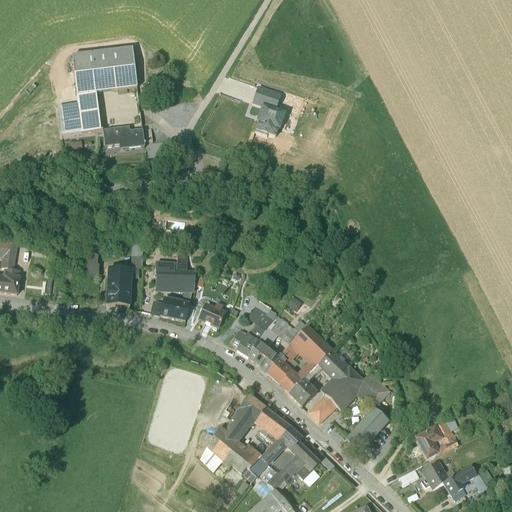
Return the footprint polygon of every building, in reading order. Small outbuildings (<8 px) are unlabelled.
[(132,52),(71,59),(76,99),(95,97),(136,92),(132,52)] [(280,99),(257,91),(252,107),(262,110),(275,115),(280,99)] [(95,97),(76,99),(77,109),(81,139),(100,137),(95,97)] [(77,109),(58,112),(61,141),(81,139),(77,109)] [(275,115),(262,110),(256,126),(258,127),(254,137),(266,141),(267,139),(274,142),(277,133),(279,134),(284,118),(275,115)] [(141,135),(124,138),(123,133),(102,136),(104,153),(118,151),(118,156),(144,153),(143,149),(141,135)] [(150,134),(141,135),(143,149),(152,148),(150,134)] [(16,243),(0,241),(0,256),(3,257),(1,268),(5,268),(12,269),(16,243)] [(133,246),(132,269),(142,269),(143,246),(133,246)] [(177,257),(177,264),(155,263),(155,268),(152,268),(152,272),(155,272),(155,281),(155,285),(185,289),(192,289),(193,286),(194,286),(194,273),(185,273),(186,265),(187,257),(177,257)] [(220,276),(225,277),(230,263),(225,261),(220,276)] [(12,269),(5,268),(3,278),(0,277),(0,292),(16,294),(19,270),(12,269)] [(131,269),(108,268),(106,306),(129,307),(131,269)] [(192,289),(185,289),(181,305),(188,306),(192,289)] [(337,297),(330,304),(335,309),(342,301),(337,297)] [(297,312),(302,305),(294,299),(289,307),(297,312)] [(181,305),(164,301),(162,306),(160,317),(159,318),(184,323),(188,306),(181,305)] [(259,313),(266,318),(271,311),(260,303),(256,309),(260,312),(259,313)] [(162,306),(155,304),(153,306),(151,315),(160,317),(162,306)] [(222,309),(215,305),(213,311),(220,314),(222,309)] [(213,311),(205,307),(198,322),(210,327),(209,329),(216,332),(223,316),(220,314),(213,311)] [(256,309),(250,318),(254,321),(259,313),(260,312),(256,309)] [(266,318),(259,313),(254,321),(250,318),(249,318),(247,320),(256,326),(265,332),(266,333),(267,331),(274,323),(266,318)] [(299,337),(277,319),(274,323),(267,331),(275,337),(284,345),(288,348),(292,344),(299,337)] [(256,326),(248,339),(246,338),(238,350),(236,353),(247,360),(257,345),(257,344),(265,332),(256,326)] [(331,354),(306,329),(299,337),(292,344),(312,363),(317,368),(331,354)] [(246,338),(238,333),(230,345),(238,350),(246,338)] [(266,352),(257,345),(247,360),(261,371),(266,375),(273,367),(272,366),(273,365),(262,357),(266,352)] [(277,360),(266,352),(262,357),(273,365),(277,360)] [(291,361),(283,353),(280,357),(282,358),(278,363),(284,368),(291,361)] [(317,368),(316,368),(320,372),(332,383),(334,385),(332,387),(322,397),(324,398),(329,403),(336,410),(338,411),(353,394),(354,393),(362,384),(381,402),(389,394),(369,375),(362,383),(331,354),(317,368)] [(273,367),(266,375),(279,386),(290,376),(291,374),(284,368),(278,363),(278,362),(273,367)] [(295,381),(284,392),(288,396),(299,385),(316,368),(317,368),(312,363),(295,381)] [(316,368),(299,385),(288,396),(301,410),(316,395),(306,386),(314,378),(319,374),(320,372),(316,368)] [(290,376),(279,386),(284,392),(295,381),(290,376)] [(381,402),(362,384),(354,393),(364,404),(372,412),(373,411),(381,402)] [(266,411),(247,398),(231,422),(224,433),(233,441),(245,427),(253,428),(256,424),(266,411)] [(329,403),(324,398),(320,403),(325,407),(329,403)] [(325,407),(320,403),(308,416),(318,425),(321,424),(336,410),(329,403),(325,407)] [(289,429),(266,411),(256,424),(263,429),(259,433),(274,445),(276,443),(277,444),(279,441),(289,429)] [(359,426),(345,442),(346,442),(362,457),(388,427),(388,425),(373,411),(372,412),(359,426)] [(231,422),(225,418),(219,429),(224,433),(231,422)] [(444,439),(439,428),(432,432),(433,434),(437,442),(444,439)] [(219,429),(201,460),(214,473),(221,465),(227,471),(231,467),(236,472),(236,473),(237,474),(237,473),(241,476),(246,470),(248,472),(252,468),(253,468),(260,459),(259,457),(248,446),(244,450),(233,441),(224,433),(219,429)] [(289,429),(279,441),(277,444),(283,449),(285,447),(291,452),(298,445),(301,441),(289,429)] [(433,434),(416,442),(426,461),(435,457),(435,455),(430,447),(437,442),(433,434)] [(444,439),(437,442),(442,451),(435,455),(435,457),(437,461),(457,451),(457,450),(449,436),(444,439)] [(262,457),(261,459),(260,459),(253,468),(252,468),(248,472),(255,479),(255,478),(261,472),(267,466),(283,449),(277,444),(276,443),(262,457)] [(298,445),(291,452),(297,458),(304,451),(298,445)] [(319,465),(304,451),(297,458),(296,460),(298,462),(292,468),(298,473),(293,478),(292,479),(294,482),(298,478),(302,482),(319,465)] [(321,463),(329,470),(333,466),(324,459),(321,463)] [(261,472),(255,478),(255,479),(250,485),(265,500),(274,491),(283,482),(279,477),(267,466),(261,472)] [(292,468),(290,466),(284,471),(293,478),(298,473),(292,468)] [(437,467),(422,477),(432,494),(443,488),(448,485),(437,467)] [(293,478),(284,471),(279,477),(283,482),(286,485),(292,479),(293,478)] [(448,485),(443,488),(450,499),(462,492),(459,489),(473,480),(468,472),(448,485)] [(414,473),(398,481),(402,489),(418,481),(414,473)] [(486,493),(477,480),(471,484),(480,497),(486,493)] [(265,500),(250,511),(290,511),(291,511),(274,491),(265,500)] [(462,492),(450,499),(454,505),(465,498),(462,492)]
